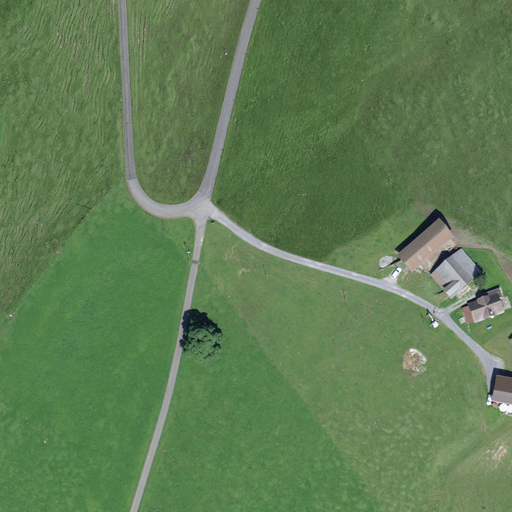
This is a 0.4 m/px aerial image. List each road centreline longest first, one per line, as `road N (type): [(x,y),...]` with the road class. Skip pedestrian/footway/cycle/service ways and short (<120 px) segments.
road 1 (track): [(202,205),(270,249),(403,292),(468,339)]
road 2 (unclassified): [(121,0),(134,187),(156,209),(202,205)]
road 3 (track): [(132,511),(178,354),(194,261)]
road 4 (unclassified): [(202,205),(255,0)]
